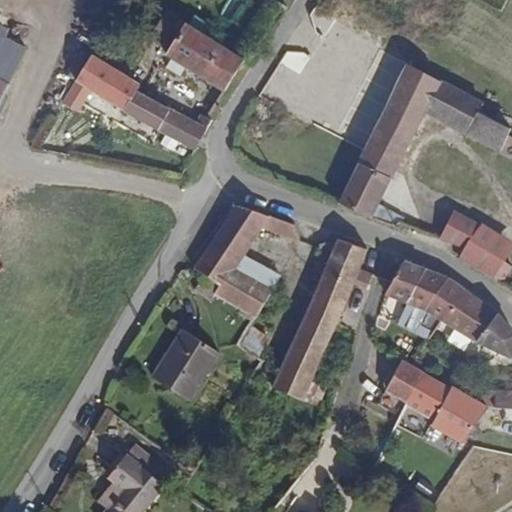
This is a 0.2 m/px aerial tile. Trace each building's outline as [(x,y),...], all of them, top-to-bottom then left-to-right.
[(139,12),(120,1),(115,8),(134,19),(139,12)] [(235,68),(197,46),(202,37),(183,26),(179,34),(155,21),(138,50),(150,57),(148,60),(216,101),(235,68)] [(21,50),(0,39),(0,82),(4,85),(21,50)] [(122,98),(126,91),(79,65),(51,109),(67,118),(80,97),(148,137),(159,117),(122,98)] [(392,169),(421,116),(438,85),(404,67),(360,152),(392,169)] [(475,112),(477,107),(438,85),(421,116),(506,160),(511,148),(511,140),(504,136),(507,130),(475,112)] [(188,158),(204,130),(189,123),(184,131),(159,117),(148,137),(188,158)] [(366,219),(392,169),(360,152),(333,206),(366,219)] [(243,251),(257,227),(282,236),(286,226),(230,205),(191,267),(203,275),(218,284),(213,293),(252,317),(270,284),(234,263),(243,251)] [(456,250),(470,224),(434,210),(423,237),(456,250)] [(495,266),(506,244),(470,224),(456,250),(453,260),(488,280),(495,266)] [(330,324),(349,282),(361,251),(331,241),(269,382),(299,396),(318,355),(330,324)] [(278,272),(243,251),(234,263),(270,284),(278,272)] [(372,270),(378,258),(361,251),(349,282),(356,285),(364,267),(372,270)] [(511,334),(496,316),(442,279),(397,264),(379,293),(388,296),(418,309),(483,347),(507,357),(511,338),(511,334)] [(500,287),(507,273),(495,266),(488,280),(500,287)] [(213,293),(218,284),(203,275),(194,288),(209,298),(213,293)] [(253,360),(268,337),(247,323),(234,344),(253,360)] [(181,398),(212,350),(175,327),(144,375),(181,398)] [(406,401),(422,372),(391,356),(376,386),(398,397),(406,401)] [(471,428),(481,412),(485,405),(422,372),(406,401),(415,406),(409,418),(461,445),(471,428)] [(511,407),(511,391),(490,388),(488,405),(511,407)] [(399,414),(406,401),(398,397),(392,410),(399,414)] [(409,418),(415,406),(406,401),(399,414),(409,418)] [(479,432),(488,415),(481,412),(471,428),(479,432)] [(144,511),(135,505),(150,485),(114,459),(96,481),(110,493),(95,511),(144,511)]
